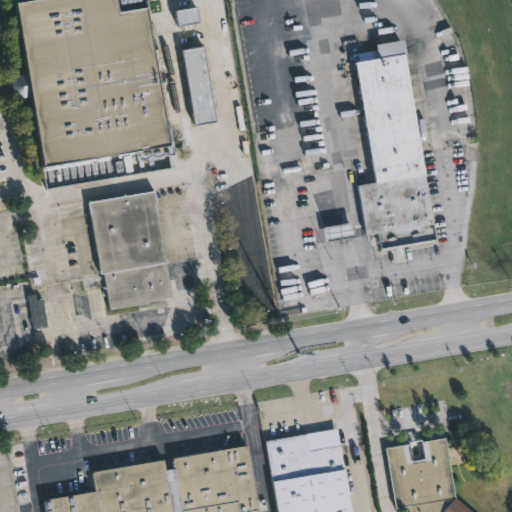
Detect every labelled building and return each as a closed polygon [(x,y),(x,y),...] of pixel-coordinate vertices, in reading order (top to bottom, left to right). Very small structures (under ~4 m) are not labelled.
[(143,0),(152,48),(168,148),(42,169),(30,97),(20,98),(15,96),(11,92),(10,88),(11,83),(13,79),(20,75),(26,74),(15,4),(39,0),(143,0)] [(433,239),(379,248),(377,233),(365,234),(358,185),(375,183),(355,62),(358,62),(356,52),(376,49),(376,44),(403,39),(406,54),(404,54),(433,239)] [(219,122),(198,126),(185,50),(206,47),(219,122)] [(156,191),(174,298),(166,299),(167,304),(140,308),(139,306),(110,311),(104,274),(102,275),(90,203),(156,191)] [(276,511),(265,440),(336,429),(339,445),(338,445),(342,469),(344,469),(350,511),(276,511)] [(410,511),(407,506),(395,508),(385,448),(445,438),(454,498),(470,511),(410,511)] [(245,445),(256,511),(45,511),(43,498),(94,490),(91,471),(162,459),(164,470),(174,469),(172,457),(245,445)]
